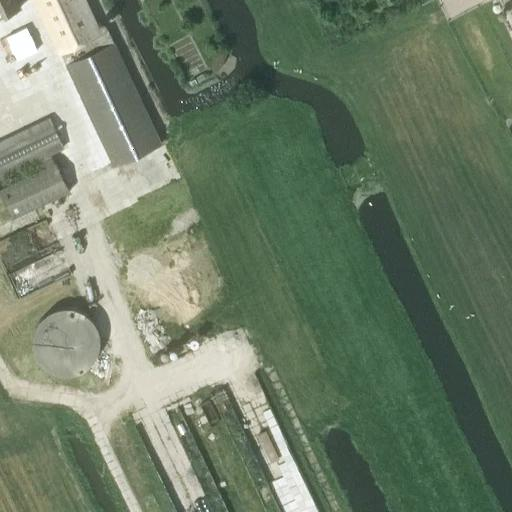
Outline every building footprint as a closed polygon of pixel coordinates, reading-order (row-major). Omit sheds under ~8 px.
[(0,0),(0,18),(20,10),(15,0),(0,0)] [(35,0),(113,166),(160,144),(107,30),(100,33),(85,0),(35,0)] [(0,67),(17,106),(56,88),(47,69),(47,68),(20,10),(0,18),(0,67)] [(49,118),(0,141),(0,176),(37,160),(41,168),(0,187),(0,194),(11,217),(69,189),(56,161),(55,161),(50,153),(63,147),(49,118)] [(64,376),(67,376),(70,376),(73,375),(77,375),(79,374),(82,372),(85,370),(88,369),(90,367),(92,364),(94,362),(96,359),(97,356),(98,353),(99,350),(100,347),(100,344),(100,341),(100,338),(100,334),(99,331),(98,328),(96,326),(95,323),(93,320),(91,318),(88,316),(86,314),(83,312),(80,311),(77,310),(74,309),(71,308),(68,308),(65,308),(62,308),(58,308),(55,309),(52,310),(50,312),(47,313),(44,315),(42,317),(40,320),(38,322),(36,325),(35,328),(33,331),(33,334),(32,337),(32,340),(32,343),(32,346),(32,349),(33,353),(34,356),(36,358),(37,361),(39,364),(41,366),(44,368),(46,370),(49,372),(52,373),(55,374),(58,375),(61,376),(64,376)]
